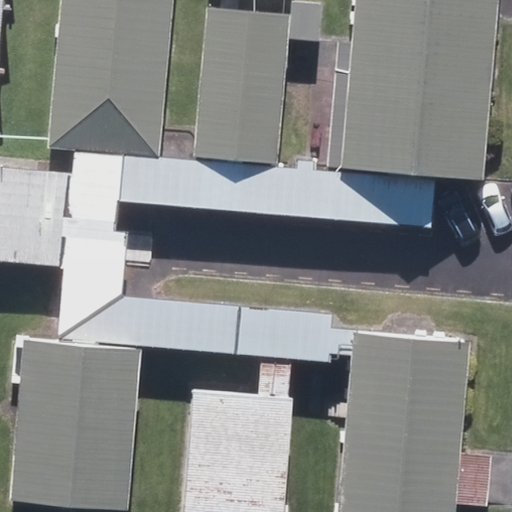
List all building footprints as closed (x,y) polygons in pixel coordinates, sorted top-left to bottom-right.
[(162,0),(54,0),(44,151),(152,158),(162,0)] [(490,0),(343,0),(331,177),(434,184),(466,186),(478,187),(490,1),(490,0)] [(286,17),(197,11),(186,175),(275,181),(286,17)] [(386,335),(341,333),(333,421),(325,511),(446,511),(446,509),(463,510),(479,511),(479,505),(483,459),(451,457),(461,339),(386,335)] [(48,344),(10,341),(0,492),(0,508),(60,511),(118,511),(130,350),(48,344)] [(190,390),(180,389),(171,511),(277,511),(288,398),(190,390)]
